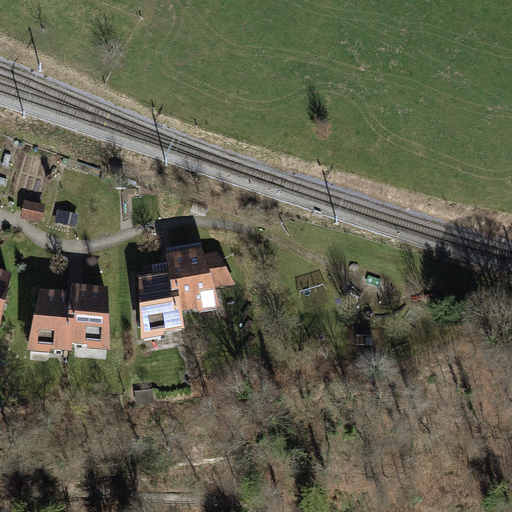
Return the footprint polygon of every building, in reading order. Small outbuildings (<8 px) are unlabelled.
[(45,205),(24,201),(21,218),(42,222),(45,205)] [(79,215),(58,211),(55,224),(76,228),(79,215)] [(169,254),(173,269),(181,312),(197,310),(198,313),(220,309),(215,289),(235,286),(218,252),(205,255),(203,249),(169,254)] [(173,269),(137,276),(141,340),(164,337),(164,333),(185,329),(181,312),(173,269)] [(0,327),(11,274),(0,270),(0,327)] [(75,284),(75,293),(71,344),(87,346),(87,349),(110,352),(108,288),(75,284)] [(50,350),(71,352),(71,344),(75,293),(39,289),(26,351),(50,353),(50,350)]
